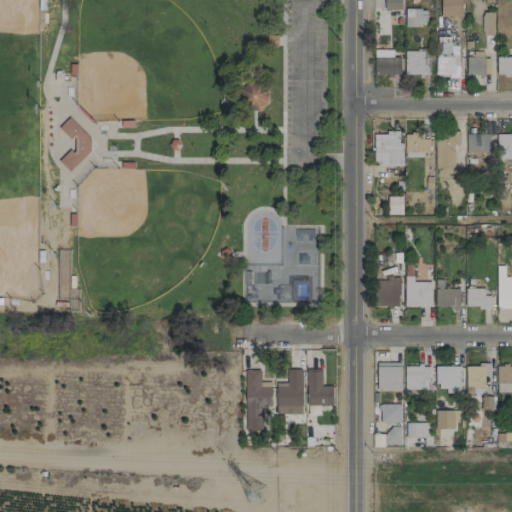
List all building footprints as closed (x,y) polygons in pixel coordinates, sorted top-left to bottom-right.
[(383,0),(384,9),(401,9),(400,0),(383,0)] [(461,0),(439,0),(440,17),(462,16),(461,0)] [(426,9),(405,9),(405,25),(426,25),(426,9)] [(493,12),(482,12),(481,34),(492,35),(493,12)] [(458,76),(457,45),(449,45),(449,37),(436,37),(437,76),(458,76)] [(399,57),(392,57),(392,50),(373,50),(374,75),(400,74),(399,57)] [(404,74),(428,74),(427,51),(404,52),(404,74)] [(465,54),(466,74),(490,74),(489,58),(482,58),(482,54),(465,54)] [(511,56),(496,56),(496,74),(511,74),(511,56)] [(240,93),(240,106),(267,106),(267,82),(247,81),(247,93),(240,93)] [(68,171),(95,143),(68,117),(58,127),(77,146),(71,152),(69,150),(58,161),(68,171)] [(373,134),(373,153),(383,153),(383,165),(400,166),(400,131),(384,130),(384,134),(373,134)] [(497,134),(497,158),(511,158),(511,130),(511,131),(511,134),(497,134)] [(453,177),(453,144),(459,144),(459,131),(434,132),(435,178),(453,177)] [(404,155),(429,155),(428,134),(403,135),(404,155)] [(490,151),(489,134),(465,134),(465,158),(482,158),(481,151),(490,151)] [(511,307),(511,278),(504,278),(504,265),(496,265),(496,307),(511,307)] [(374,306),(400,306),(399,271),(394,271),(394,270),(386,270),(386,280),(374,280),(374,306)] [(404,306),(430,306),(430,281),(412,282),(412,276),(403,276),(404,306)] [(435,308),(459,307),(458,288),(434,289),(435,308)] [(484,288),(465,288),(465,307),(490,307),(490,295),(484,295),(484,288)] [(400,362),(376,362),(376,391),(401,390),(400,362)] [(465,364),(465,387),(483,388),(484,376),(489,376),(489,365),(465,364)] [(429,366),(404,365),(403,388),(428,389),(429,366)] [(459,366),(435,366),(435,391),(460,391),(459,366)] [(511,366),(496,366),(495,391),(511,391),(511,366)] [(276,383),(276,414),(301,414),(301,369),(286,369),(286,382),(276,383)] [(307,406),(332,405),(331,385),(321,385),(321,369),(305,369),(307,406)] [(245,430),(262,430),(262,407),(271,406),(270,381),(260,382),(259,370),(244,370),(245,430)] [(400,404),(379,404),(380,423),(401,422),(400,404)] [(453,410),(434,410),(435,429),(453,428),(453,410)] [(429,423),(405,422),(404,438),(428,439),(429,423)] [(399,426),(385,426),(385,444),(399,444),(399,426)]
